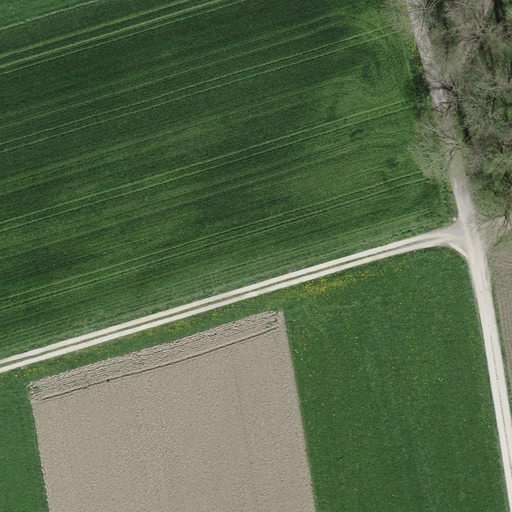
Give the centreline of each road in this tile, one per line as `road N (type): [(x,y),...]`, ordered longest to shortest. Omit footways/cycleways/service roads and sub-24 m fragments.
road 1 (track): [(472,231),(0,366)]
road 2 (track): [(472,231),(511,477)]
road 3 (track): [(437,83),(472,231)]
